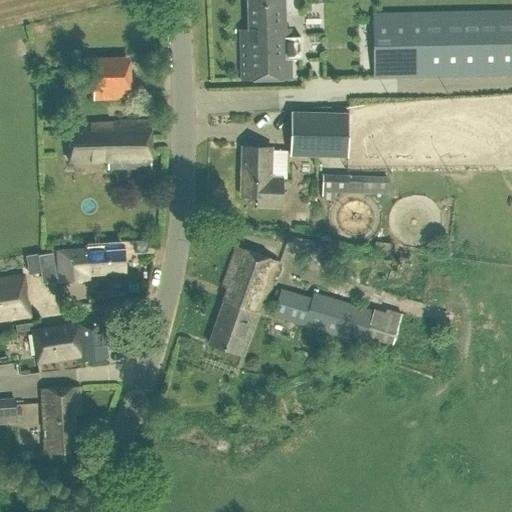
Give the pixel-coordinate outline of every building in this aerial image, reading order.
[(283,0),(246,0),(248,31),(240,31),(241,80),(291,79),(290,59),(300,59),(300,37),(289,37),(289,29),(284,29),(283,0)] [(511,76),(511,10),(368,12),(368,21),(309,22),(310,79),(511,76)] [(129,101),(128,58),(91,59),(92,102),(129,101)] [(347,112),(289,110),(288,156),(346,158),(347,112)] [(151,124),(107,123),(106,128),(71,127),(70,163),(107,164),(107,172),(150,173),(151,124)] [(271,148),(242,147),(241,196),(253,197),(253,207),(281,208),(282,176),(270,176),(271,148)] [(345,215),(372,215),(372,195),(390,196),(390,181),(329,181),(329,206),(345,206),(345,215)] [(126,272),(125,249),(60,252),(61,281),(86,280),(86,274),(126,272)] [(276,266),(236,250),(222,288),(227,290),(207,344),(240,356),(260,303),(262,302),(276,266)] [(0,323),(31,320),(25,279),(0,282),(0,323)] [(311,296),(280,286),(271,317),(388,353),(399,317),(312,290),(311,296)] [(110,332),(108,323),(31,336),(35,363),(74,356),(76,364),(106,359),(102,334),(110,332)] [(79,417),(78,391),(38,393),(39,419),(42,419),(44,454),(73,453),(71,417),(79,417)] [(0,424),(14,423),(12,399),(0,400),(0,424)]
